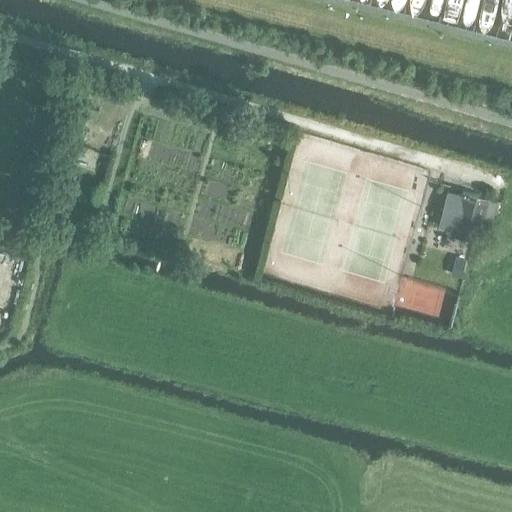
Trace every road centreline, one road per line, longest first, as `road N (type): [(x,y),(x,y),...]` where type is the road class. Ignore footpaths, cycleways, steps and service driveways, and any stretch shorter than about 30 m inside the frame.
road 1 (residential): [(511,126),(88,0)]
road 2 (track): [(144,76),(498,185)]
road 3 (track): [(0,33),(144,76)]
